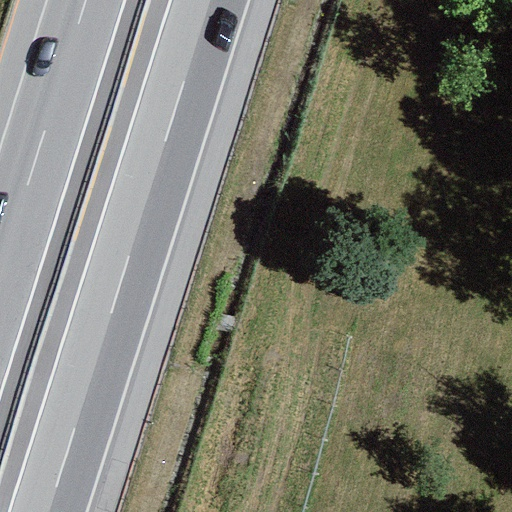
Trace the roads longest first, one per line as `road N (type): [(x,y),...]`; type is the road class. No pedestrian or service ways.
road 1 (motorway): [(41,511),(202,0)]
road 2 (motorway): [(87,0),(0,275)]
